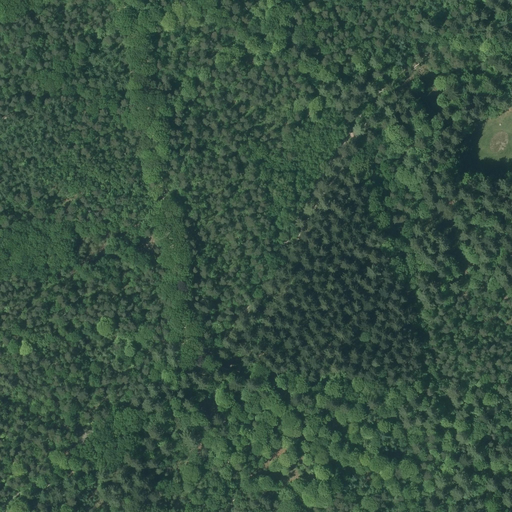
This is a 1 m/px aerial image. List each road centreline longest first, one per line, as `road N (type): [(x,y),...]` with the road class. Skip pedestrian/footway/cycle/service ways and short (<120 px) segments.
road 1 (unclassified): [(0,508),(90,433),(163,389),(253,299),(349,133),(459,0)]
road 2 (track): [(299,0),(410,307),(417,411),(454,511)]
road 3 (track): [(197,362),(127,25)]
road 4 (track): [(417,398),(336,398),(197,362)]
road 5 (track): [(0,121),(78,45),(127,25)]
road 6 (track): [(197,362),(228,433),(238,511)]
